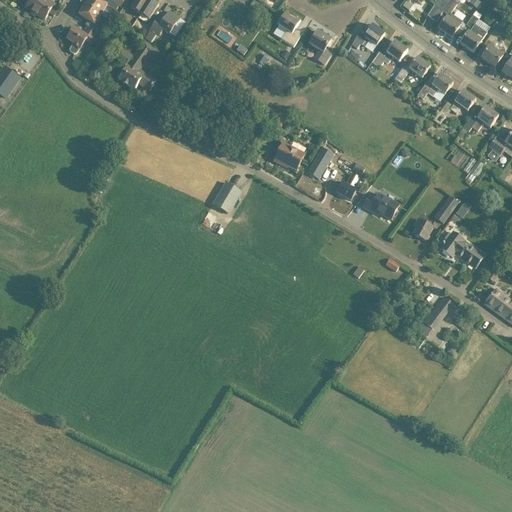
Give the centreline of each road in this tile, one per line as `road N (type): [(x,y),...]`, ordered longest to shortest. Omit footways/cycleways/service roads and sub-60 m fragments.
road 1 (residential): [(511,332),(339,218),(74,82),(48,40)]
road 2 (residential): [(511,99),(374,0)]
